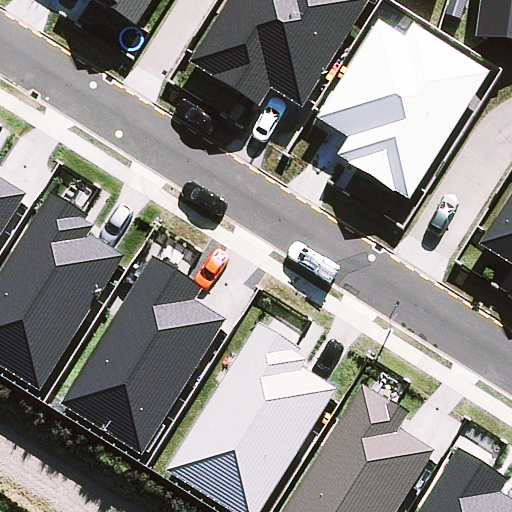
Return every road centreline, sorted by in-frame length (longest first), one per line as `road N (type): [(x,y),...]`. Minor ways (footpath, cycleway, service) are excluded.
road 1 (residential): [(394,295),(0,49)]
road 2 (residential): [(511,130),(394,295)]
road 3 (residential): [(511,368),(394,295)]
road 4 (track): [(113,511),(0,440)]
